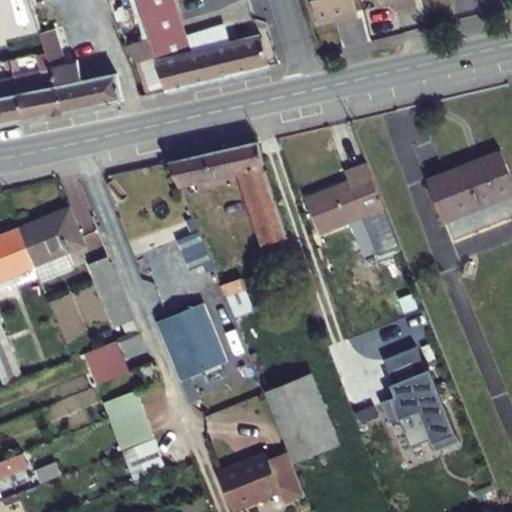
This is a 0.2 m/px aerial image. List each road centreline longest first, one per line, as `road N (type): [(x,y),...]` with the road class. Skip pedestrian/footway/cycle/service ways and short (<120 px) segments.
road 1 (secondary): [(0,155),(308,90)]
road 2 (secondary): [(308,90),(511,43)]
